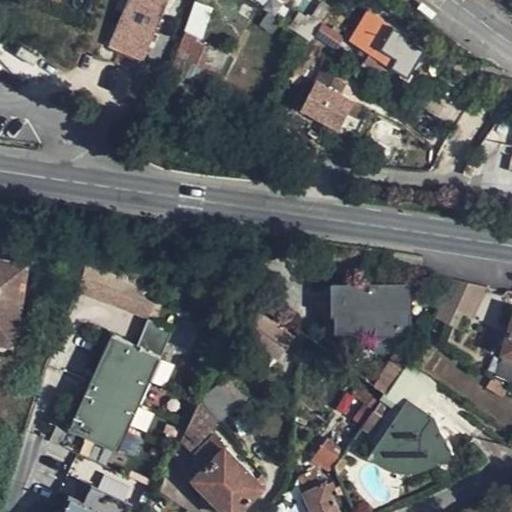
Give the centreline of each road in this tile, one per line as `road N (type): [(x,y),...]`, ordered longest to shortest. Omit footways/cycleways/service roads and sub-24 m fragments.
road 1 (secondary): [(0,170),(511,248)]
road 2 (unknown): [(315,217),(346,173),(442,185),(484,126)]
